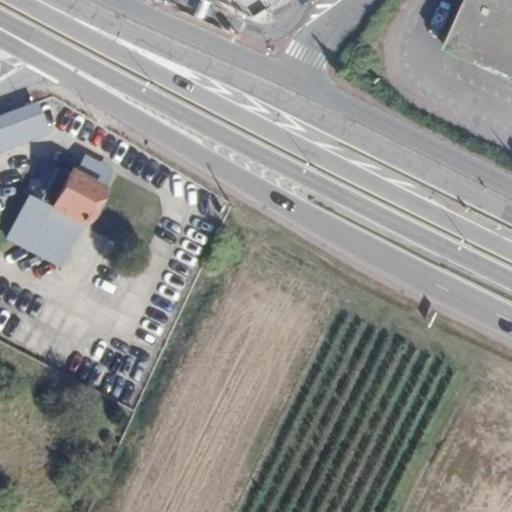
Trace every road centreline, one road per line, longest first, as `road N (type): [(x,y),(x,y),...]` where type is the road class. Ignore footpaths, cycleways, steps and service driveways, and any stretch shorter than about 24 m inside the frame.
road 1 (primary): [(511,256),(37,0)]
road 2 (primary): [(51,59),(386,257),(511,316)]
road 3 (primary): [(511,216),(38,0)]
road 4 (primary): [(51,59),(511,279)]
